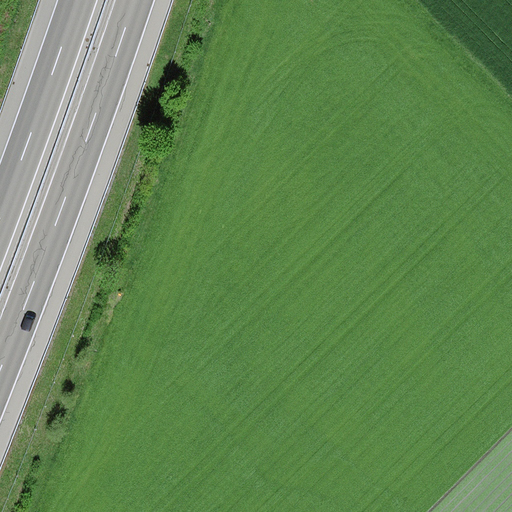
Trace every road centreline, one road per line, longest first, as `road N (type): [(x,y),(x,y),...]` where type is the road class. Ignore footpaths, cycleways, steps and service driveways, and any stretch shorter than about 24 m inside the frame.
road 1 (motorway): [(0,390),(73,210),(141,0)]
road 2 (motorway): [(74,0),(0,206)]
